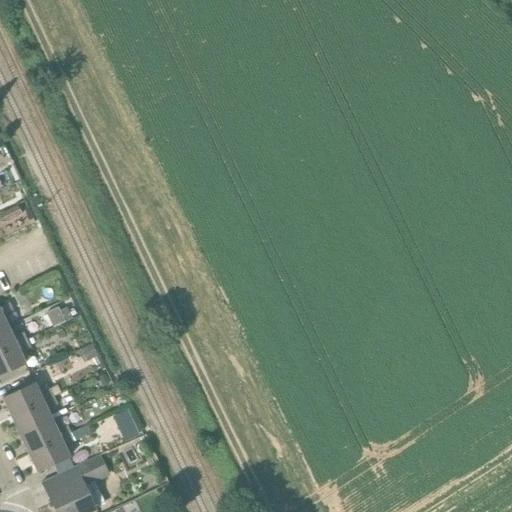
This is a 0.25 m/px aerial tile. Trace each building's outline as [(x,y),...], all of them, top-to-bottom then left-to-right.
[(18,206),(1,214),(5,222),(21,214),(18,206)] [(0,330),(7,327),(2,317),(13,311),(9,303),(0,307),(0,330)] [(57,308),(47,313),(53,327),(71,319),(70,318),(67,311),(66,309),(60,312),(57,308)] [(23,333),(12,338),(7,327),(0,330),(0,353),(27,341),(23,333)] [(0,376),(24,365),(19,354),(30,349),(27,341),(0,353),(0,376)] [(92,345),(80,351),(85,361),(97,355),(92,345)] [(93,381),(98,391),(111,384),(106,374),(94,380),(93,381)] [(10,417),(53,397),(49,390),(39,395),(33,383),(2,399),(10,417)] [(19,436),(51,421),(46,411),(57,405),(53,397),(10,417),(19,436)] [(127,404),(123,397),(117,400),(120,407),(127,404)] [(112,417),(118,431),(134,423),(127,410),(112,417)] [(28,455),(71,434),(67,426),(56,431),(51,421),(19,436),(28,455)] [(37,473),(68,459),(63,448),(74,442),(71,434),(28,455),(37,473)] [(94,481),(95,483),(109,476),(100,455),(56,476),(61,487),(47,494),(55,511),(91,511),(94,511),(83,487),(88,485),(88,484),(94,481)] [(68,459),(53,466),(58,475),(72,468),(68,459)]
